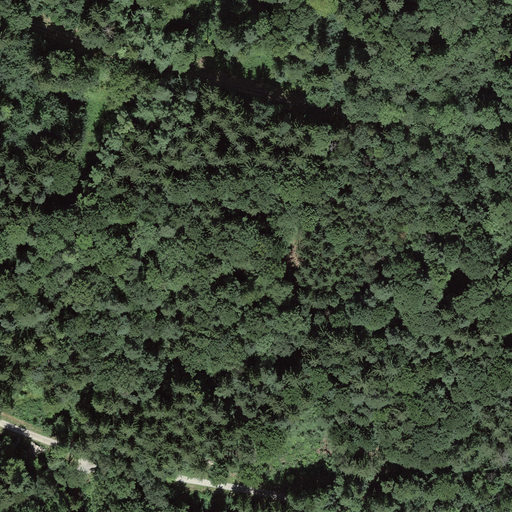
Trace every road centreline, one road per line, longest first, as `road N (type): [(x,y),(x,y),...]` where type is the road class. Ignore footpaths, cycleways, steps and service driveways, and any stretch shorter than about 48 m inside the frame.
road 1 (track): [(511,256),(408,308),(5,418)]
road 2 (track): [(0,13),(340,109),(511,116)]
road 3 (track): [(353,511),(104,463)]
